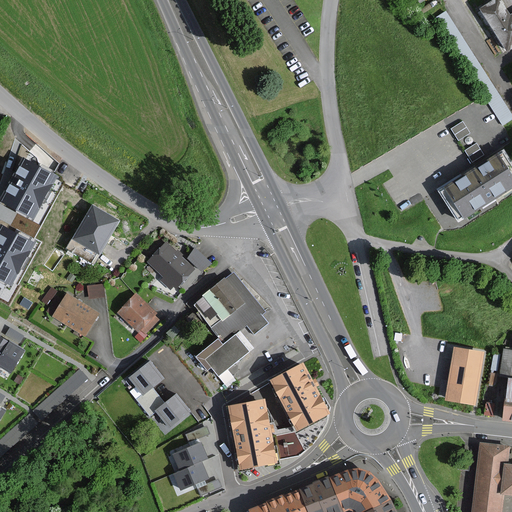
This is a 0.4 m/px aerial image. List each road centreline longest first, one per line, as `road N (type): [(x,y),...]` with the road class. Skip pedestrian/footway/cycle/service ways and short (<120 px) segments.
road 1 (unclassified): [(191,226),(107,182),(0,94)]
road 2 (unclassified): [(329,0),(325,58),(340,185)]
road 3 (unclassified): [(207,77),(235,187),(229,205),(191,226)]
road 4 (primary): [(207,77),(264,199)]
road 5 (residential): [(489,260),(359,242)]
